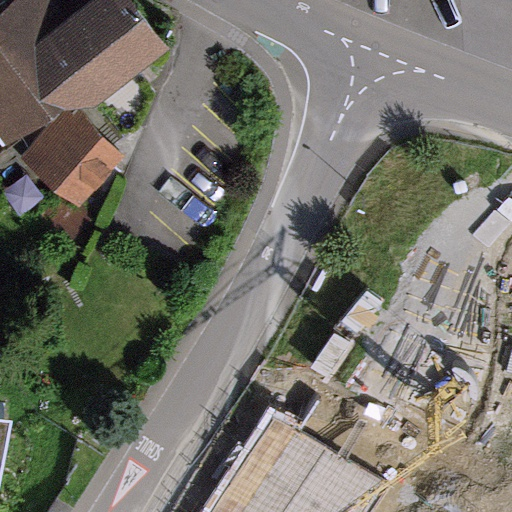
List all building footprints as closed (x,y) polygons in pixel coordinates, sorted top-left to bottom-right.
[(173,37),(145,0),(70,0),(61,6),(57,0),(0,0),(0,122),(8,134),(66,90),(97,92),(173,37)] [(81,205),(124,153),(67,99),(22,151),(81,205)] [(0,170),(20,155),(0,130),(0,170)] [(90,223),(57,194),(32,221),(64,251),(90,223)] [(0,504),(21,402),(0,398),(0,504)]
